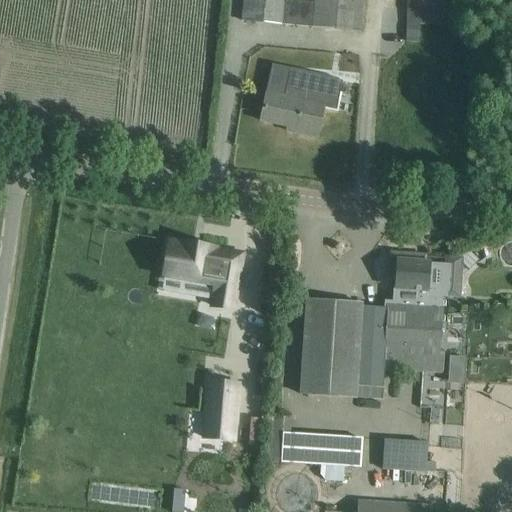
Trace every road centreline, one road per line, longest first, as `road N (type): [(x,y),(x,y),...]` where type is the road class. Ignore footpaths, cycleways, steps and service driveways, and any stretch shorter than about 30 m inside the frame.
road 1 (unclassified): [(26,161),(402,213),(443,213),(511,195)]
road 2 (unclassified): [(0,322),(26,161)]
